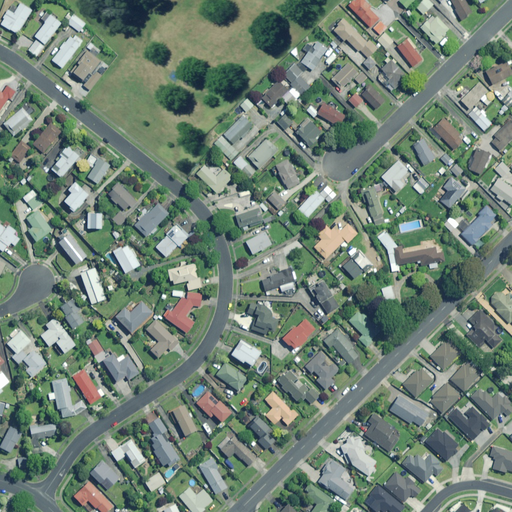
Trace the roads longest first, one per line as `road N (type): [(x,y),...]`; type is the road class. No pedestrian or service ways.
road 1 (residential): [(0,50),(188,198),(222,247),(227,275),(216,328),(194,363),(74,449),(40,499)]
road 2 (tertiary): [(511,241),(238,511)]
road 3 (residential): [(341,166),(511,8)]
